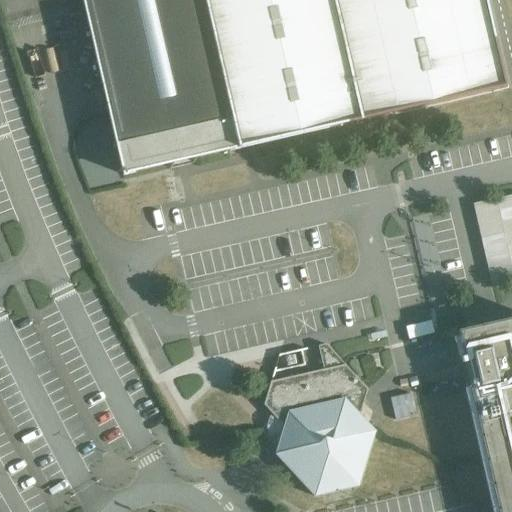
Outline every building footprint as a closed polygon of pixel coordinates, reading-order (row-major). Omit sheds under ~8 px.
[(484,0),(83,0),(123,177),(134,175),(134,173),(165,166),(169,169),(194,164),(197,159),(228,152),(229,153),(505,86),(484,0)] [(511,511),(511,319),(457,332),(498,511),(511,511)] [(400,340),(426,334),(423,320),(397,327),(400,340)] [(360,415),(368,390),(326,345),(318,347),(323,370),(270,382),(264,406),(272,415),(269,418),(267,427),(269,435),(273,442),(278,444),(274,456),(277,458),(276,459),(275,462),(278,465),(280,465),(282,463),(315,498),(358,488),(375,432),(360,415)] [(404,394),(383,394),(383,417),(404,417),(404,394)]
